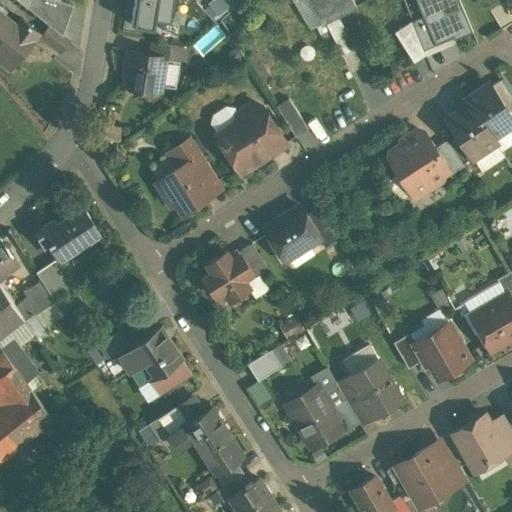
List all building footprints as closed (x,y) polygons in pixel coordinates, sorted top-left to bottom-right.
[(58,0),(27,0),(26,6),(49,25),(62,36),(72,5),(58,0)] [(137,0),(133,23),(133,26),(154,29),(156,19),(170,21),(173,0),(137,0)] [(293,0),(310,28),(325,21),(341,53),(353,47),(337,15),(356,6),(352,0),(293,0)] [(454,39),(473,32),(459,0),(417,0),(425,16),(436,43),(453,36),(454,39)] [(16,26),(0,12),(0,60),(9,68),(38,33),(29,26),(30,25),(22,18),(16,26)] [(436,43),(425,16),(412,22),(423,48),(436,43)] [(411,20),(395,31),(414,61),(425,53),(423,48),(412,22),(411,20)] [(62,36),(49,25),(41,36),(59,51),(68,41),(62,36)] [(211,30),(196,42),(204,52),(219,40),(211,30)] [(188,47),(152,41),(150,54),(166,56),(166,57),(186,60),(188,47)] [(150,54),(129,50),(123,87),(134,89),(133,95),(149,97),(150,91),(160,93),(166,57),(166,56),(150,54)] [(511,96),(500,78),(489,85),(503,105),(511,99),(511,96)] [(489,85),(487,82),(465,96),(468,101),(491,136),(511,122),(511,119),(503,105),(489,85)] [(307,129),(288,98),(276,106),(295,136),(307,129)] [(491,136),(468,101),(446,116),(459,136),(472,156),(494,141),(491,136)] [(251,103),(237,112),(234,120),(221,129),(230,143),(225,147),(241,173),(286,144),(261,105),(251,103)] [(415,128),(400,138),(400,143),(389,150),(388,155),(396,167),(395,173),(402,183),(407,185),(411,191),(414,196),(416,195),(420,195),(428,190),(430,182),(435,183),(442,178),(443,172),(446,170),(447,169),(433,147),(422,131),(415,128)] [(472,156),(459,136),(449,142),(461,162),(462,162),(472,156)] [(192,139),(180,146),(189,159),(191,159),(193,163),(196,166),(206,160),(192,139)] [(449,142),(447,139),(433,147),(447,169),(446,170),(448,174),(463,164),(462,162),(461,162),(449,142)] [(189,159),(162,177),(171,190),(166,193),(174,205),(179,202),(185,211),(213,193),(196,166),(193,163),(191,159),(189,159)] [(395,173),(383,181),(389,191),(395,194),(400,198),(411,191),(407,185),(402,183),(395,173)] [(299,205),(285,214),(284,213),(282,213),(275,218),(276,220),(264,227),(284,259),(319,238),(320,237),(306,214),(299,205)] [(83,207),(56,224),(52,219),(40,227),(49,241),(47,242),(58,259),(99,232),(83,207)] [(338,240),(317,207),(306,214),(320,237),(319,238),(325,248),(338,240)] [(12,256),(0,239),(0,276),(13,266),(12,256)] [(268,269),(251,243),(238,251),(240,254),(241,253),(254,273),(252,274),(254,277),(268,269)] [(231,260),(225,250),(206,262),(212,272),(202,279),(214,297),(224,291),(231,301),(250,289),(243,279),(252,274),(254,273),(241,253),(240,254),(231,260)] [(66,291),(48,262),(35,271),(53,299),(66,291)] [(511,271),(511,269),(497,278),(506,294),(507,294),(511,301),(511,271)] [(0,331),(22,315),(0,281),(0,331)] [(506,294),(472,315),(490,346),(511,333),(511,301),(507,294),(506,294)] [(54,301),(34,314),(43,327),(63,315),(54,301)] [(43,327),(34,314),(26,319),(40,340),(48,334),(43,327)] [(414,340),(413,341),(423,359),(426,364),(429,362),(437,375),(448,369),(449,370),(469,359),(447,321),(414,340)] [(160,326),(129,346),(138,361),(137,362),(148,379),(149,378),(181,358),(160,326)] [(116,330),(97,343),(106,356),(125,343),(116,330)] [(414,340),(409,331),(392,341),(408,367),(423,359),(413,341),(414,340)] [(34,375),(7,339),(0,344),(0,347),(2,350),(13,365),(25,382),(34,375)] [(371,344),(342,361),(350,374),(378,358),(371,344)] [(129,346),(118,353),(139,385),(148,379),(137,362),(138,361),(129,346)] [(270,349),(247,363),(257,380),(280,366),(270,349)] [(2,350),(0,350),(0,384),(1,383),(0,380),(0,374),(13,365),(2,350)] [(181,358),(149,378),(158,392),(190,372),(181,358)] [(350,374),(366,403),(366,404),(372,414),(401,398),(378,358),(350,374)] [(13,365),(0,374),(0,380),(1,383),(0,384),(0,410),(30,387),(25,382),(13,365)] [(350,374),(336,382),(346,398),(359,422),(360,422),(372,414),(366,404),(366,403),(350,374)] [(336,382),(321,391),(330,407),(346,398),(336,382)] [(30,387),(0,410),(0,455),(50,415),(30,387)] [(308,391),(295,399),(298,404),(289,410),(306,440),(314,436),(317,441),(333,432),(330,427),(338,422),(339,422),(330,407),(321,391),(311,396),(308,391)] [(359,422),(346,398),(330,407),(339,422),(338,422),(341,428),(343,432),(360,422),(359,422)] [(179,402),(157,416),(169,433),(169,434),(183,425),(183,424),(190,419),(179,402)] [(190,419),(183,424),(183,425),(202,454),(231,435),(211,405),(190,419)] [(484,413),(452,431),(474,469),(504,452),(506,451),(494,430),(484,413)] [(157,416),(148,423),(159,440),(169,433),(157,416)] [(511,428),(508,421),(494,430),(506,451),(504,452),(510,462),(511,461),(511,428)] [(338,422),(330,427),(333,432),(341,428),(338,422)] [(231,435),(202,454),(215,474),(235,461),(244,456),(231,435)] [(314,436),(306,440),(309,446),(317,441),(314,436)] [(442,437),(396,463),(415,496),(426,489),(433,491),(451,481),(453,480),(437,452),(447,446),(442,437)] [(465,477),(447,446),(437,452),(453,480),(451,481),(453,484),(465,477)] [(235,461),(215,474),(222,485),(237,475),(242,472),(235,461)] [(222,485),(216,489),(223,500),(229,496),(228,496),(244,485),(237,475),(222,485)] [(395,511),(389,500),(374,475),(351,489),(364,511),(395,511)] [(244,485),(228,496),(229,496),(238,511),(242,511),(244,511),(277,511),(279,511),(258,477),(244,485)] [(409,511),(399,494),(389,500),(395,511),(409,511)]
